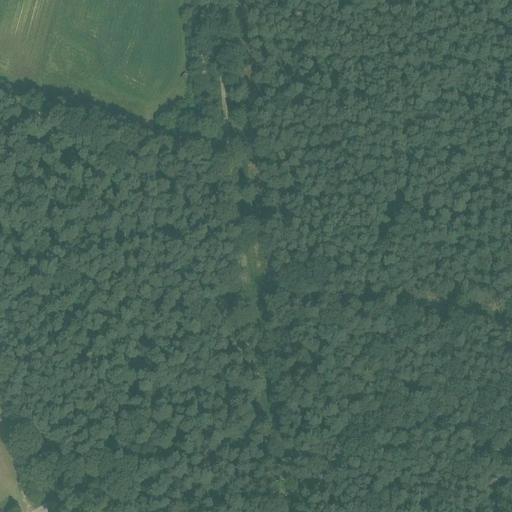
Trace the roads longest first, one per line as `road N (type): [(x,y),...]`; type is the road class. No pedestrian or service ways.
road 1 (track): [(210,0),(250,274),(227,323),(109,451),(36,511)]
road 2 (track): [(250,274),(511,317)]
